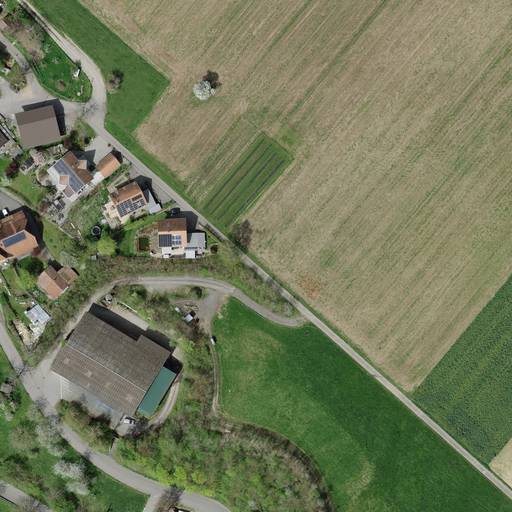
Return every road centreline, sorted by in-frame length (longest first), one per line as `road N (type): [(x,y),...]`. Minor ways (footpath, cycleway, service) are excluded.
road 1 (track): [(209,224),(511,496)]
road 2 (tertiary): [(0,332),(36,390),(104,464),(215,511)]
road 3 (residential): [(0,107),(77,110),(209,224)]
